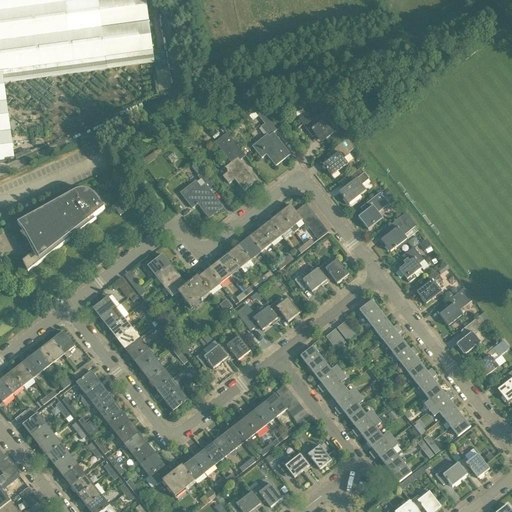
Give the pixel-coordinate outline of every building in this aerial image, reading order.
[(0,0),(0,160),(15,158),(5,82),(155,62),(146,0),(0,0)] [(266,113),(258,113),(266,123),(260,127),(267,135),(252,147),(261,159),(266,155),(275,167),(290,155),(273,133),(279,129),(266,113)] [(299,120),(302,125),(312,138),(315,135),(322,144),(336,132),(325,119),(316,126),(307,114),(299,120)] [(341,143),(345,140),(347,138),(342,131),(339,133),(335,136),(341,143)] [(227,133),(215,143),(231,163),(225,168),(228,171),(227,172),(227,173),(223,177),(229,184),(234,180),(244,192),(256,182),(240,161),(245,156),(227,133)] [(348,164),(344,159),(349,154),(347,151),(354,146),(348,138),(335,148),(339,153),(322,166),(331,177),(348,164)] [(147,157),(142,161),(145,166),(150,163),(147,157)] [(349,185),(339,193),(348,205),(366,191),(361,185),(369,180),(360,169),(345,180),(349,185)] [(201,188),(196,182),(180,193),(192,209),(198,204),(209,219),(223,208),(210,191),(215,187),(203,173),(198,177),(204,185),(201,188)] [(20,235),(27,241),(31,238),(34,242),(37,247),(34,250),(35,252),(23,262),(28,272),(96,219),(94,217),(104,209),(97,200),(99,198),(97,195),(94,192),(91,190),(87,189),(84,188),(80,188),(76,189),(72,191),(74,193),(18,224),(18,225),(24,233),(20,235)] [(369,209),(358,218),(368,231),(383,219),(378,213),(389,205),(380,193),(365,205),(369,209)] [(119,201),(113,206),(120,216),(126,211),(119,201)] [(295,212),(299,217),(309,209),(306,204),(295,212)] [(302,221),(299,217),(295,212),(290,206),(280,214),(292,229),(295,233),(299,229),(296,225),(302,221)] [(299,217),(302,221),(303,222),(313,213),(309,209),(299,217)] [(307,226),(317,218),(313,213),(303,222),(307,226)] [(282,237),(292,229),(280,214),(270,222),(282,237)] [(416,227),(405,214),(388,227),(392,232),(381,241),(391,253),(407,240),(404,236),(416,227)] [(310,231),(321,223),(317,218),(307,226),(310,231)] [(272,245),(282,237),(270,222),(260,230),(272,245)] [(314,236),(324,228),(321,223),(310,231),(314,236)] [(318,241),(328,233),(324,228),(314,236),(318,241)] [(261,253),(272,245),(260,230),(249,238),(261,253)] [(251,261),(261,253),(249,238),(239,246),(251,261)] [(307,249),(314,244),(311,240),(304,245),(307,249)] [(419,245),(423,250),(430,245),(426,240),(419,245)] [(301,254),(307,249),(304,245),(297,250),(301,254)] [(241,269),(251,261),(239,246),(229,254),(241,269)] [(399,270),(407,280),(409,283),(415,279),(412,276),(422,269),(424,271),(429,267),(424,261),(414,248),(401,257),(407,264),(399,270)] [(230,277),(241,269),(229,254),(219,262),(230,277)] [(156,278),(171,266),(162,255),(147,267),(156,278)] [(284,261),(287,265),(294,260),(290,256),(284,261)] [(318,269),(328,283),(333,279),(337,285),(349,275),(337,260),(328,267),(325,263),(318,269)] [(277,266),(280,270),(287,265),(284,261),(277,266)] [(220,285),(230,277),(219,262),(209,270),(220,285)] [(441,275),(449,269),(450,269),(445,263),(445,264),(437,270),(441,275)] [(179,276),(171,266),(156,278),(164,288),(179,276)] [(322,287),(328,283),(318,269),(305,279),(302,275),(295,281),(303,291),(307,287),(312,293),(321,286),(322,287)] [(210,293),(220,285),(209,270),(198,278),(210,293)] [(437,286),(443,281),(435,271),(424,280),(428,285),(417,293),(426,305),(442,293),(437,286)] [(267,281),(273,276),(270,272),(264,277),(267,281)] [(179,276),(164,288),(172,298),(178,293),(187,286),(179,276)] [(129,281),(137,292),(142,288),(134,277),(129,281)] [(260,286),(267,281),(264,277),(256,282),(260,286)] [(187,286),(178,293),(191,310),(211,294),(210,293),(198,278),(187,286)] [(121,287),(130,298),(135,294),(127,283),(121,287)] [(248,289),(244,284),(239,287),(243,292),(248,289)] [(459,293),(454,287),(450,290),(455,296),(459,293)] [(146,293),(142,288),(137,292),(141,297),(146,293)] [(243,293),(246,297),(253,292),(250,288),(248,289),(243,292),(243,293)] [(459,311),(473,300),(464,289),(459,293),(455,296),(445,303),(449,308),(439,316),(448,327),(463,316),(459,311)] [(239,302),(246,297),(243,293),(236,298),(239,302)] [(138,299),(135,294),(130,298),(133,303),(138,299)] [(101,320),(116,308),(108,298),(104,301),(93,309),(101,320)] [(268,308),(279,321),(283,318),(288,323),(300,314),(288,299),(279,306),(276,302),(268,308)] [(367,321),(380,312),(372,302),(360,311),(364,316),(367,321)] [(153,313),(157,310),(152,303),(148,306),(153,313)] [(222,309),(225,313),(232,308),(229,304),(222,309)] [(101,320),(109,330),(124,318),(116,308),(101,320)] [(147,318),(151,315),(145,308),(141,311),(147,318)] [(273,326),(279,321),(268,308),(256,317),(253,313),(245,319),(253,329),(258,326),(262,331),(272,324),(273,326)] [(387,322),(380,312),(367,321),(375,331),(387,322)] [(473,334),(490,321),(484,314),(463,330),(468,336),(457,345),(465,356),(481,344),(473,334)] [(156,321),(151,315),(147,318),(152,324),(156,321)] [(361,319),(360,318),(356,321),(360,326),(367,321),(364,316),(361,319)] [(132,329),(124,318),(109,330),(117,340),(132,329)] [(346,321),(342,325),(349,334),(353,330),(346,321)] [(375,331),(383,341),(399,328),(397,325),(393,329),(387,322),(375,331)] [(344,338),(349,334),(342,325),(337,329),(344,338)] [(162,338),(166,335),(161,328),(157,331),(162,338)] [(402,331),(399,328),(383,341),(392,352),(404,343),(398,335),(402,331)] [(117,340),(125,351),(140,339),(132,329),(117,340)] [(335,330),(331,334),(338,343),(342,339),(335,330)] [(353,330),(349,334),(352,338),(357,335),(353,330)] [(65,355),(64,356),(67,359),(71,356),(69,352),(75,347),(63,332),(53,340),(65,355)] [(333,346),(338,343),(331,334),(326,337),(333,346)] [(347,342),(352,338),(349,334),(344,338),(347,342)] [(172,342),(166,335),(162,338),(168,345),(172,342)] [(209,335),(208,336),(203,340),(207,344),(213,340),(209,335)] [(219,346),(229,359),(234,356),(238,362),(250,352),(238,337),(230,344),(227,340),(219,346)] [(148,349),(140,339),(125,351),(133,361),(148,349)] [(342,339),(338,343),(341,347),(346,343),(342,339)] [(503,339),(492,347),(481,356),(485,360),(475,368),(484,379),(498,368),(493,362),(500,357),(509,350),(509,349),(510,348),(503,339)] [(55,363),(64,356),(65,355),(53,340),(43,348),(55,363)] [(336,351),(341,347),(338,343),(333,346),(336,351)] [(392,352),(400,363),(416,350),(414,347),(410,350),(404,343),(392,352)] [(224,364),(229,359),(219,346),(207,355),(204,352),(196,358),(204,368),(209,364),(213,370),(222,363),(224,364)] [(43,348),(32,356),(44,371),(55,363),(43,348)] [(301,357),(307,366),(320,357),(313,348),(301,357)] [(133,361),(141,371),(156,359),(148,349),(133,361)] [(179,359),(183,356),(177,349),(173,352),(179,359)] [(419,353),(416,350),(400,363),(409,374),(421,365),(415,357),(419,353)] [(34,379),(44,371),(32,356),(22,364),(34,379)] [(188,362),(183,356),(179,359),(184,365),(188,362)] [(327,365),(320,357),(307,366),(314,375),(327,365)] [(165,370),(156,359),(141,371),(149,382),(165,370)] [(78,371),(82,376),(92,368),(88,363),(78,371)] [(24,387),(34,379),(22,364),(12,372),(24,387)] [(317,387),(320,390),(336,378),(342,373),(337,367),(331,371),(327,365),(314,375),(321,384),(317,387)] [(409,374),(418,385),(434,373),(431,369),(427,373),(421,365),(409,374)] [(194,379),(199,376),(193,369),(189,372),(194,379)] [(149,382),(157,392),(172,380),(165,370),(149,382)] [(72,375),(76,380),(82,376),(78,371),(72,375)] [(507,383),(498,391),(507,403),(511,398),(511,371),(503,379),(507,383)] [(13,395),(24,387),(12,372),(1,380),(13,395)] [(84,394),(100,382),(92,372),(76,384),(84,394)] [(342,373),(336,378),(320,390),(322,394),(326,390),(332,398),(345,389),(341,384),(347,380),(342,373)] [(436,376),(434,373),(418,385),(426,396),(438,387),(432,379),(436,376)] [(204,383),(199,376),(194,379),(200,386),(204,383)] [(0,400),(3,404),(13,395),(1,380),(0,381),(0,400)] [(60,386),(64,390),(71,385),(67,380),(60,386)] [(180,390),(172,380),(157,392),(165,402),(180,390)] [(108,392),(100,382),(84,394),(92,405),(108,392)] [(429,412),(435,407),(451,395),(448,392),(444,395),(438,387),(426,396),(430,401),(424,405),(429,412)] [(337,412),(353,400),(359,395),(354,389),(348,393),(345,389),(332,398),(339,406),(334,409),(337,412)] [(180,390),(165,402),(173,413),(188,401),(180,390)] [(47,396),(50,400),(57,395),(54,391),(47,396)] [(278,399),(282,403),(292,396),(288,391),(278,399)] [(100,415),(116,403),(108,392),(92,405),(100,415)] [(287,410),(285,408),(282,403),(278,399),(276,395),(265,403),(277,418),(287,410)] [(359,395),(353,400),(337,412),(339,416),(343,412),(350,420),(362,411),(358,406),(364,402),(359,395)] [(453,398),(451,395),(435,407),(429,412),(434,418),(439,413),(442,417),(455,408),(449,401),(453,398)] [(40,402),(43,406),(50,400),(47,396),(40,402)] [(282,403),(285,408),(296,400),(292,396),(282,403)] [(67,408),(71,404),(66,398),(62,401),(67,408)] [(287,410),(289,413),(300,405),(296,400),(285,408),(287,410)] [(61,412),(65,409),(60,403),(56,406),(61,412)] [(124,413),(116,403),(100,415),(108,426),(124,413)] [(267,426),(277,418),(265,403),(255,411),(267,426)] [(77,411),(71,404),(67,408),(73,415),(77,411)] [(289,413),(293,418),(303,410),(300,405),(289,413)] [(30,416),(35,413),(31,408),(26,411),(30,416)] [(462,418),(455,408),(442,417),(450,427),(462,418)] [(70,416),(65,409),(61,412),(66,419),(70,416)] [(293,418),(297,423),(307,415),(303,410),(293,418)] [(388,415),(392,421),(399,416),(394,410),(388,415)] [(30,416),(26,411),(15,420),(19,425),(30,416)] [(256,435),(267,426),(255,411),(244,419),(256,435)] [(354,435),(371,422),(377,417),(372,411),(366,416),(362,411),(350,420),(356,428),(352,432),(354,435)] [(412,416),(408,412),(404,415),(407,420),(412,416)] [(116,435),(132,423),(124,413),(108,426),(116,435)] [(38,414),(23,426),(31,436),(46,424),(38,414)] [(311,419),(307,415),(297,423),(301,428),(311,419)] [(377,417),(371,422),(354,435),(357,438),(361,435),(367,442),(379,433),(376,429),(382,424),(377,417)] [(83,428),(87,425),(82,418),(78,422),(83,428)] [(462,418),(450,427),(458,437),(470,428),(462,418)] [(246,443),(256,435),(244,419),(234,427),(246,443)] [(81,430),(76,423),(72,427),(77,433),(81,430)] [(139,433),(132,423),(116,435),(124,446),(139,433)] [(54,434),(46,424),(31,436),(39,446),(54,434)] [(93,432),(87,425),(83,428),(89,435),(93,432)] [(287,431),(290,435),(297,430),(294,426),(287,431)] [(236,450),(246,443),(234,427),(224,435),(236,450)] [(81,430),(77,433),(82,440),(86,437),(81,430)] [(280,437),(283,441),(290,435),(287,431),(280,437)] [(132,456),(148,444),(139,433),(124,446),(132,456)] [(371,457),(388,444),(394,439),(389,433),(383,438),(379,433),(367,442),(373,450),(369,454),(371,457)] [(54,434),(39,446),(47,457),(62,445),(54,434)] [(226,458),(236,450),(224,435),(214,443),(226,458)] [(290,441),(293,445),(298,441),(295,436),(290,441)] [(428,436),(423,440),(427,444),(431,441),(428,436)] [(99,449),(103,445),(98,439),(94,442),(99,449)] [(394,439),(388,444),(371,457),(374,460),(378,457),(385,465),(397,456),(393,450),(399,446),(394,439)] [(431,441),(427,444),(431,449),(435,455),(440,452),(435,445),(431,441)] [(266,447),(270,452),(276,446),(273,442),(266,447)] [(215,466),(226,458),(214,443),(203,451),(215,466)] [(97,450),(92,444),(88,447),(93,454),(97,450)] [(155,454),(148,444),(132,456),(140,466),(155,454)] [(70,455),(62,445),(47,457),(55,467),(70,455)] [(109,452),(103,445),(99,449),(105,456),(109,452)] [(425,445),(421,449),(424,454),(429,460),(434,456),(429,450),(425,445)] [(300,455),(310,469),(315,465),(320,471),(331,461),(320,446),(311,453),(308,449),(300,455)] [(260,453),(263,457),(270,452),(266,447),(260,453)] [(97,450),(93,454),(98,460),(102,457),(97,450)] [(205,474),(215,466),(203,451),(193,459),(205,474)] [(148,476),(163,464),(155,454),(140,466),(148,476)] [(276,459),(272,454),(266,459),(269,464),(276,459)] [(63,477),(78,465),(70,455),(55,467),(63,477)] [(305,473),(310,469),(300,455),(288,465),(285,460),(277,467),(285,477),(290,473),(294,479),(304,472),(305,473)] [(459,464),(458,464),(467,476),(469,477),(473,474),(478,480),(490,470),(478,455),(469,462),(466,458),(462,461),(459,464)] [(385,465),(392,474),(404,465),(397,456),(385,465)] [(246,463),(249,467),(256,462),(253,458),(246,463)] [(115,469),(119,466),(114,459),(110,463),(115,469)] [(194,483),(195,482),(205,474),(193,459),(183,467),(194,483)] [(239,469),(242,473),(249,467),(246,463),(239,469)] [(113,471),(108,464),(104,467),(109,474),(113,471)] [(171,475),(163,464),(148,476),(156,487),(163,482),(162,482),(171,475)] [(467,476),(458,464),(446,473),(443,469),(435,475),(443,486),(448,482),(452,488),(467,476)] [(0,486),(17,473),(11,465),(2,472),(4,474),(0,477),(0,486)] [(86,476),(78,465),(63,477),(71,488),(86,476)] [(411,474),(404,465),(392,474),(399,483),(411,474)] [(125,473),(119,466),(115,469),(121,476),(125,473)] [(183,467),(182,467),(172,475),(171,475),(162,482),(163,482),(175,499),(195,483),(195,482),(194,483),(183,467)] [(113,471),(109,474),(114,481),(118,478),(113,471)] [(229,484),(235,478),(232,474),(225,479),(229,484)] [(402,492),(417,480),(413,475),(398,487),(402,492)] [(79,498),(94,486),(86,476),(71,488),(79,498)] [(222,489),(229,484),(225,479),(219,485),(222,489)] [(131,489),(135,486),(130,480),(126,483),(131,489)] [(251,493),(262,507),(266,503),(271,509),(283,499),(271,484),(262,491),(259,487),(251,493)] [(125,494),(129,491),(124,485),(120,488),(125,494)] [(0,509),(11,501),(0,486),(0,509)] [(102,496),(94,486),(79,498),(87,508),(102,496)] [(141,493),(135,486),(131,489),(137,497),(141,493)] [(215,498),(216,497),(214,495),(215,494),(212,490),(205,495),(210,502),(215,498)] [(134,498),(129,491),(125,494),(131,502),(134,498)] [(256,511),(262,507),(251,493),(239,503),(236,499),(228,505),(233,511),(256,511)] [(409,502),(417,511),(424,511),(425,511),(435,511),(441,508),(429,493),(420,500),(417,496),(410,502),(410,501),(409,502)] [(24,501),(30,509),(39,501),(33,494),(24,501)] [(216,497),(215,498),(221,505),(224,502),(219,495),(216,497)] [(89,511),(102,511),(110,506),(102,496),(87,508),(89,511)] [(203,504),(208,500),(205,496),(199,500),(203,504)] [(11,501),(0,509),(0,511),(18,511),(11,502),(11,501)] [(417,511),(409,502),(398,511),(395,508),(388,511),(417,511)]
